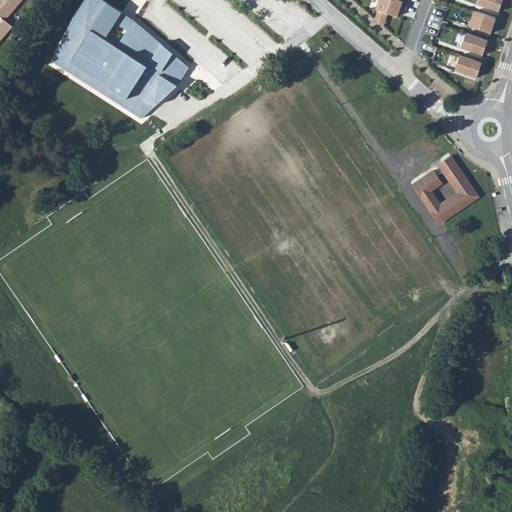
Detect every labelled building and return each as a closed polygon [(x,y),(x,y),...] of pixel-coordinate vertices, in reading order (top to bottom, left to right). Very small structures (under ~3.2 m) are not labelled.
[(0,0),(3,2),(11,8),(17,0),(0,0)] [(87,0),(73,20),(53,61),(142,118),(177,85),(187,68),(134,20),(129,17),(100,0),(87,0)] [(406,2),(398,0),(379,0),(376,9),(398,16),(400,8),(404,9),(406,2)] [(478,0),(477,3),(498,11),(501,0),(478,0)] [(11,8),(3,2),(0,6),(0,37),(18,14),(11,8)] [(474,11),(469,25),(490,33),(495,18),(474,11)] [(433,14),(431,20),(443,23),(445,17),(433,14)] [(431,20),(429,25),(441,29),(443,23),(431,20)] [(466,33),(461,47),(482,54),(487,40),(466,33)] [(426,43),(424,49),(436,52),(438,47),(426,43)] [(0,47),(0,60),(7,65),(12,56),(0,47)] [(460,55),(455,69),(476,76),(481,62),(460,55)] [(458,193),(440,204),(441,206),(437,209),(444,220),(479,196),(452,154),(438,164),(458,193)] [(434,169),(418,180),(424,191),(430,187),(431,190),(443,182),(434,169)] [(424,191),(418,180),(412,184),(438,224),(444,220),(437,209),(441,206),(440,204),(431,190),(430,187),(424,191)] [(484,297),(478,316),(488,319),(495,300),(484,297)]
